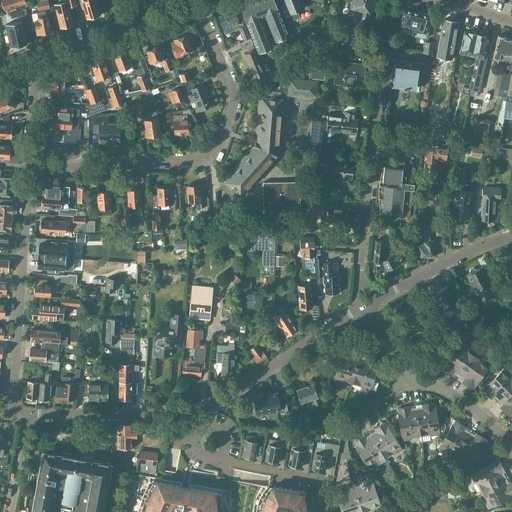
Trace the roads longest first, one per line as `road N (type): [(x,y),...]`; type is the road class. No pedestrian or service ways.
road 1 (residential): [(365,306),(205,409),(168,417),(28,416)]
road 2 (residential): [(31,170),(206,157),(219,149),(234,99),(197,2)]
road 3 (residential): [(10,412),(31,170)]
road 4 (residential): [(365,306),(377,121)]
road 5 (residential): [(38,66),(197,2)]
road 6 (residential): [(511,235),(365,306)]
road 7 (residential): [(406,381),(454,395),(511,444)]
